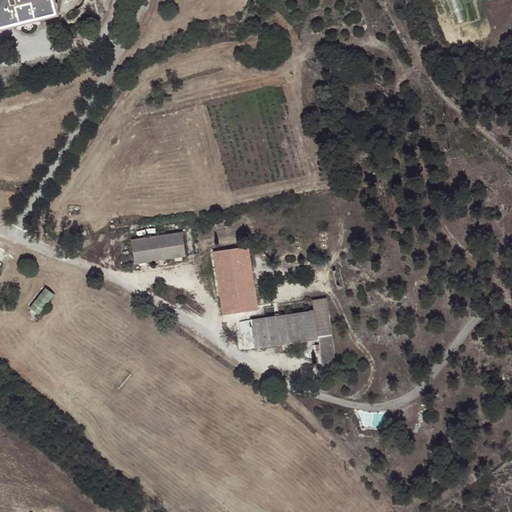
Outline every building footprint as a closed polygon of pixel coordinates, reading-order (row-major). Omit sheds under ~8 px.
[(0,0),(0,26),(55,12),(52,0),(0,0)] [(187,226),(135,232),(139,256),(190,250),(187,226)] [(218,246),(226,299),(257,293),(249,242),(218,246)] [(0,253),(0,271),(14,253),(5,247),(0,253)] [(257,293),(226,299),(228,313),(260,307),(257,293)] [(318,310),(248,321),(250,334),(252,347),(322,336),(326,364),(339,362),(329,298),(316,300),(318,310)]
